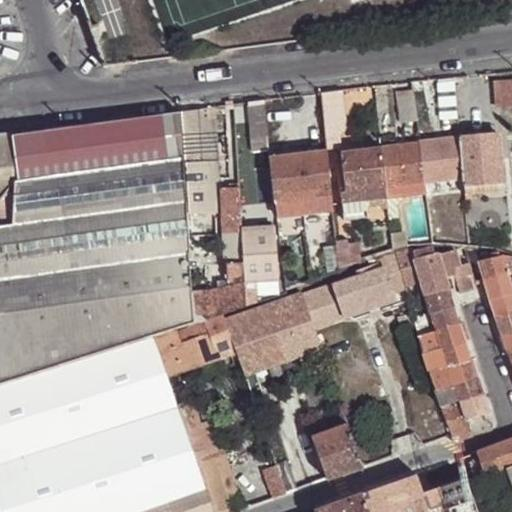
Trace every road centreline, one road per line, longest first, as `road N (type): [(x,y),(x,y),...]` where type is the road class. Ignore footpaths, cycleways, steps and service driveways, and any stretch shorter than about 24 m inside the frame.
road 1 (residential): [(511,40),(69,96)]
road 2 (residential): [(276,511),(510,428),(469,302)]
